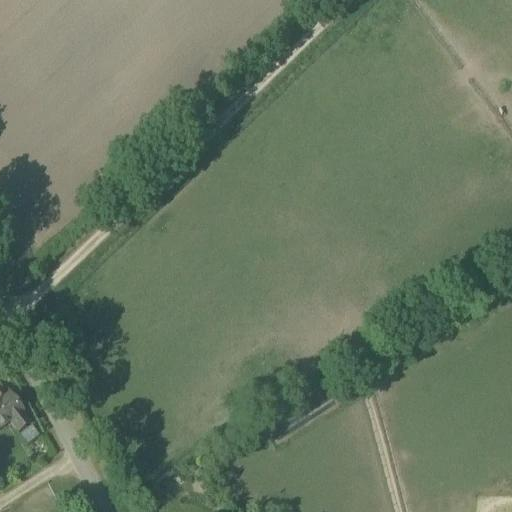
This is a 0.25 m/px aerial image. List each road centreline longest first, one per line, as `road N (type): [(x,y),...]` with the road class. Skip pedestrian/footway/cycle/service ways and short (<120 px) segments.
road 1 (track): [(332,0),(1,323)]
road 2 (unclassified): [(100,511),(0,321)]
